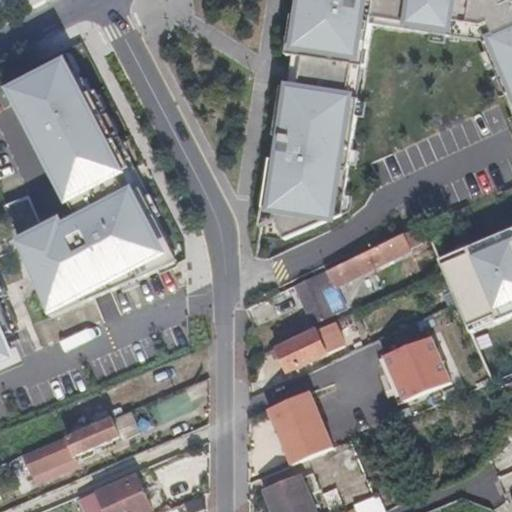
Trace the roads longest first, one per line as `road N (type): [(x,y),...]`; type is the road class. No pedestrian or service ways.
road 1 (residential): [(108,0),(216,215),(226,299)]
road 2 (residential): [(231,511),(226,299)]
